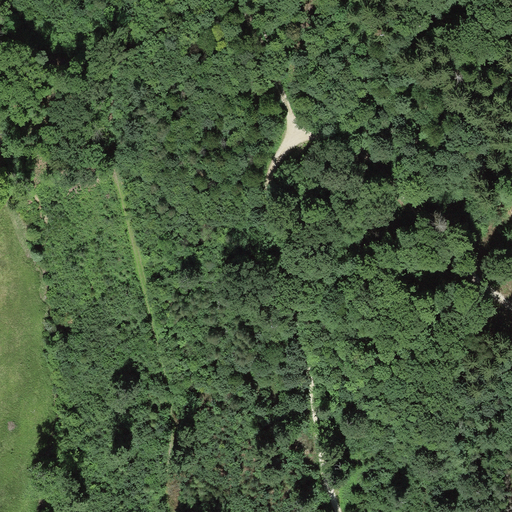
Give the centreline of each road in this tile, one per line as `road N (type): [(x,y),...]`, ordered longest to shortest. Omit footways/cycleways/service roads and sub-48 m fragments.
road 1 (track): [(151,0),(119,84),(111,132),(174,403),(168,511)]
road 2 (track): [(292,135),(264,182),(335,511)]
road 3 (track): [(292,135),(331,136),(377,162),(511,306)]
road 4 (track): [(234,0),(292,135)]
